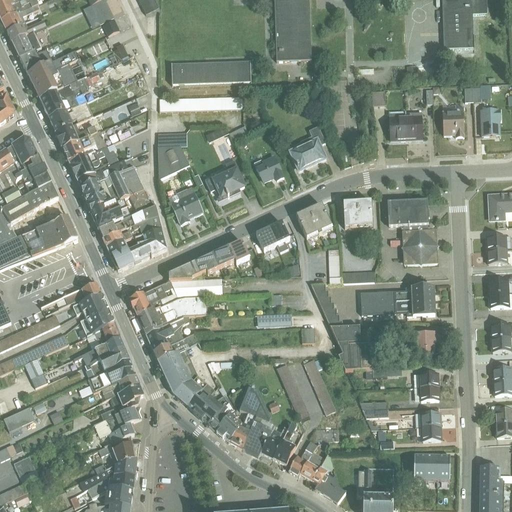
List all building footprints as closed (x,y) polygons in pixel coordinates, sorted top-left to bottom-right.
[(4,0),(0,2),(0,20),(2,24),(37,8),(39,8),(36,3),(38,2),(37,0),(4,0)] [(154,0),(141,7),(146,18),(159,11),(154,0)] [(309,0),(274,0),(277,65),(312,64),(309,0)] [(105,2),(91,8),(83,12),(92,31),(114,21),(105,2)] [(487,2),(442,3),(444,53),(474,52),(473,18),(487,18),(487,2)] [(37,8),(2,24),(7,35),(26,26),(23,20),(39,13),(37,8)] [(115,22),(102,28),(108,39),(120,33),(115,22)] [(26,26),(7,35),(12,46),(34,35),(46,29),(44,24),(28,31),(26,26)] [(187,25),(187,35),(194,36),(195,26),(187,25)] [(34,35),(12,46),(20,62),(29,58),(39,53),(42,51),(34,35)] [(119,45),(109,48),(113,62),(123,59),(119,45)] [(28,77),(53,65),(46,50),(42,51),(39,53),(29,58),(20,62),(28,77)] [(109,52),(82,63),(87,75),(114,64),(109,52)] [(77,86),(78,85),(65,59),(64,59),(53,65),(28,77),(31,85),(32,86),(34,89),(34,91),(35,91),(36,95),(38,98),(39,101),(40,103),(60,93),(77,86)] [(250,65),(172,68),(172,88),(251,85),(250,65)] [(416,69),(407,70),(407,79),(417,78),(416,69)] [(60,93),(40,103),(49,121),(53,120),(66,114),(82,108),(86,106),(87,106),(87,105),(87,104),(84,98),(89,95),(87,92),(102,85),(98,75),(89,78),(89,77),(84,80),(85,82),(83,83),(78,85),(77,86),(60,93)] [(473,105),(472,91),(465,91),(465,105),(473,105)] [(472,91),(473,105),(481,105),(480,91),(472,91)] [(385,94),(372,95),(373,109),(386,107),(385,94)] [(0,128),(0,129),(14,119),(15,115),(6,98),(0,102),(0,128)] [(161,102),(159,102),(160,115),(243,112),(243,100),(161,102)] [(53,120),(49,121),(56,136),(73,129),(76,128),(94,120),(87,105),(87,106),(86,106),(82,108),(66,114),(53,120)] [(138,105),(129,109),(133,119),(142,115),(138,105)] [(443,114),(442,114),(444,138),(443,138),(443,139),(455,139),(455,141),(465,141),(465,137),(464,137),(464,109),(460,109),(458,108),(452,108),(450,110),(443,110),(443,114)] [(500,113),(481,113),(482,139),(499,139),(499,123),(501,123),(500,113)] [(407,144),(406,116),(406,114),(389,115),(389,120),(390,145),(407,144)] [(406,116),(407,144),(423,144),(422,115),(406,116)] [(73,129),(56,136),(63,152),(88,140),(92,138),(97,136),(95,130),(80,136),(76,128),(73,129)] [(216,164),(228,158),(223,147),(227,145),(220,129),(204,136),(216,164)] [(245,129),(229,136),(235,148),(251,141),(245,129)] [(302,147),(288,154),(299,176),(329,162),(322,148),(326,146),(324,141),(328,138),(324,129),(319,131),(318,130),(309,134),(312,140),(300,145),(302,147)] [(97,136),(92,138),(97,148),(99,153),(107,150),(100,135),(97,136)] [(112,135),(105,137),(108,145),(115,142),(112,135)] [(158,150),(181,150),(183,150),(187,150),(187,136),(158,137),(158,150)] [(92,138),(88,140),(92,150),(84,153),(86,159),(95,155),(92,150),(97,148),(92,138)] [(88,140),(63,152),(70,167),(86,159),(84,153),(92,150),(88,140)] [(13,164),(20,176),(32,170),(30,165),(31,164),(38,160),(30,143),(24,141),(13,149),(7,153),(13,164)] [(148,146),(138,150),(141,156),(142,156),(148,154),(148,146)] [(109,149),(107,150),(99,153),(95,155),(86,159),(70,167),(78,184),(119,166),(114,155),(117,153),(114,147),(110,148),(109,149)] [(181,150),(158,150),(159,183),(190,169),(189,166),(181,150)] [(181,150),(189,166),(193,164),(188,152),(184,154),(183,150),(181,150)] [(0,248),(17,241),(10,227),(2,213),(23,201),(18,192),(17,189),(16,188),(17,182),(16,179),(20,176),(13,164),(7,153),(0,157),(0,248)] [(263,162),(254,166),(264,187),(275,181),(276,185),(286,181),(275,158),(263,164),(263,162)] [(16,179),(17,182),(23,180),(25,184),(30,175),(43,169),(38,160),(31,164),(30,165),(32,170),(20,176),(16,179)] [(119,166),(78,184),(81,193),(134,170),(130,161),(119,166)] [(227,198),(229,201),(241,195),(240,194),(247,190),(235,164),(227,168),(229,173),(205,183),(211,195),(216,193),(219,201),(227,198)] [(17,189),(18,192),(27,188),(30,186),(47,178),(43,169),(30,175),(25,184),(25,185),(17,189)] [(130,199),(144,193),(134,170),(81,193),(83,198),(89,210),(91,216),(124,202),(130,199)] [(39,193),(52,187),(47,178),(30,186),(27,188),(31,197),(39,193)] [(2,213),(10,227),(59,202),(52,187),(39,193),(31,197),(23,201),(2,213)] [(172,199),(168,201),(181,228),(190,224),(189,222),(203,216),(191,191),(176,197),(176,199),(173,200),(172,199)] [(144,193),(130,199),(135,210),(137,216),(138,217),(142,215),(156,209),(153,203),(149,205),(144,193)] [(511,197),(489,199),(490,223),(506,222),(505,216),(511,215),(511,197)] [(10,227),(17,241),(68,220),(64,213),(59,202),(10,227)] [(124,202),(91,216),(99,234),(132,220),(124,202)] [(398,205),(388,206),(389,229),(400,229),(406,234),(402,234),(403,250),(401,251),(403,253),(404,268),(420,267),(421,269),(423,267),(435,266),(437,266),(437,264),(438,264),(437,252),(437,251),(438,250),(437,248),(436,236),(436,235),(436,233),(434,234),(433,233),(431,233),(431,232),(434,228),(431,225),(429,227),(428,226),(428,220),(430,220),(429,211),(427,211),(427,204),(407,205),(407,203),(398,203),(398,205)] [(372,204),(344,206),(345,231),(373,229),(372,204)] [(322,207),(296,219),(308,243),(333,232),(322,207)] [(132,220),(99,234),(103,243),(121,236),(143,227),(147,226),(159,221),(156,209),(142,215),(138,217),(132,220)] [(0,330),(11,326),(0,301),(0,274),(78,243),(68,220),(17,241),(0,248),(0,330)] [(121,236),(103,243),(107,250),(125,243),(126,245),(135,241),(142,239),(142,240),(148,238),(162,233),(159,221),(147,226),(143,227),(121,236)] [(269,231),(276,248),(277,248),(285,244),(290,242),(282,226),(269,231)] [(276,248),(269,231),(256,237),(264,254),(276,248)] [(125,243),(107,250),(111,261),(112,263),(118,276),(128,271),(128,270),(129,270),(149,261),(149,259),(150,258),(151,260),(157,257),(159,256),(164,254),(166,253),(167,252),(167,251),(163,237),(162,233),(148,238),(142,240),(142,239),(135,241),(126,245),(125,243)] [(487,253),(508,252),(508,251),(511,251),(511,238),(486,239),(487,253)] [(229,250),(235,264),(237,267),(250,261),(242,244),(229,250)] [(285,244),(277,248),(280,255),(288,251),(285,244)] [(212,258),(219,271),(235,264),(229,250),(212,258)] [(339,252),(329,252),(330,279),(341,279),(339,252)] [(508,252),(487,253),(487,267),(508,266),(508,252)] [(194,266),(199,278),(206,275),(208,276),(219,271),(212,258),(194,266)] [(169,285),(170,284),(192,283),(193,281),(199,278),(194,266),(169,278),(169,285)] [(298,268),(288,270),(289,278),(291,278),(300,277),(298,268)] [(261,270),(255,273),(257,280),(264,277),(261,270)] [(343,279),(343,285),(375,284),(375,274),(342,275),(343,279)] [(170,284),(177,300),(223,298),(223,296),(231,296),(231,287),(227,287),(226,285),(222,285),(222,282),(192,283),(170,284)] [(489,297),(510,296),(509,282),(488,283),(489,297)] [(138,320),(178,303),(178,302),(177,300),(170,284),(169,285),(166,286),(130,303),(138,320)] [(331,330),(343,330),(343,329),(342,323),(340,323),(340,317),(337,317),(337,311),(334,311),(334,304),(332,305),(331,298),(329,299),(329,292),(326,293),(326,286),(311,287),(331,329),(331,330)] [(87,305),(101,298),(97,287),(57,305),(60,312),(85,301),(87,304),(87,305)] [(406,294),(361,296),(362,318),(407,316),(407,319),(412,318),(412,319),(436,318),(436,316),(436,309),(435,289),(411,290),(411,291),(405,291),(406,294)] [(511,296),(510,296),(489,297),(490,311),(511,310),(511,296)] [(282,297),(272,298),(272,308),(283,308),(282,297)] [(87,304),(73,310),(77,318),(83,316),(86,322),(80,325),(87,340),(114,327),(108,314),(104,305),(101,298),(87,305),(87,304)] [(178,303),(138,320),(146,338),(184,321),(183,320),(189,319),(197,319),(208,318),(207,300),(186,301),(178,303)] [(291,315),(257,317),(258,330),(291,328),(291,315)] [(17,335),(0,343),(0,355),(60,328),(56,318),(46,322),(19,335),(17,335)] [(184,321),(146,338),(154,355),(184,341),(181,334),(183,328),(187,326),(189,325),(189,319),(183,320),(184,321)] [(491,341),(511,340),(511,326),(491,327),(491,341)] [(107,348),(120,342),(114,327),(87,340),(93,354),(107,348)] [(343,330),(331,330),(330,330),(343,357),(338,359),(345,374),(347,373),(366,373),(373,372),(373,370),(372,365),(371,346),(360,347),(349,347),(348,346),(360,345),(360,329),(343,330)] [(315,331),(302,331),(302,346),(315,345),(315,331)] [(415,336),(411,337),(412,352),(416,352),(416,362),(436,362),(435,344),(438,344),(437,335),(415,336)] [(0,378),(25,367),(38,362),(69,347),(65,337),(0,366),(0,378)] [(184,341),(154,355),(158,365),(185,352),(196,347),(197,346),(198,346),(194,337),(184,341)] [(511,339),(511,340),(491,341),(492,355),(511,354),(511,339)] [(107,348),(93,354),(74,363),(75,364),(82,361),(85,369),(124,352),(120,342),(107,348)] [(124,352),(85,369),(88,374),(91,372),(95,380),(130,364),(124,352)] [(185,352),(158,365),(161,371),(163,370),(175,397),(183,404),(182,405),(188,411),(196,401),(200,404),(203,399),(208,403),(211,399),(215,394),(198,379),(185,352)] [(326,418),(336,413),(318,372),(323,370),(319,362),(315,364),(314,362),(312,363),(312,360),(307,361),(303,363),(305,366),(304,366),(326,418)] [(38,362),(25,367),(31,382),(44,376),(38,362)] [(95,380),(88,383),(94,396),(102,393),(136,379),(135,377),(134,378),(133,374),(133,373),(134,372),(133,370),(131,368),(130,367),(131,367),(130,364),(95,380)] [(209,366),(208,366),(212,374),(215,373),(216,375),(220,373),(221,370),(232,370),(232,364),(220,365),(220,364),(215,365),(212,364),(209,366)] [(373,370),(373,372),(377,372),(385,372),(384,364),(376,364),(376,365),(372,365),(373,370)] [(287,367),(277,371),(299,422),(301,421),(302,424),(310,421),(287,367)] [(493,385),(511,384),(511,369),(492,371),(493,385)] [(163,370),(161,371),(173,398),(182,405),(183,404),(175,397),(163,370)] [(79,372),(67,377),(68,380),(80,375),(79,372)] [(373,372),(366,373),(367,382),(373,382),(373,380),(387,379),(387,372),(385,372),(377,372),(373,372)] [(415,390),(440,389),(439,375),(414,377),(415,390)] [(112,401),(140,388),(136,379),(102,393),(106,403),(112,401)] [(68,382),(53,389),(56,397),(71,390),(68,382)] [(511,384),(493,385),(494,399),(511,397),(511,384)] [(77,399),(89,394),(85,386),(74,392),(77,399)] [(271,438),(274,432),(275,429),(258,394),(253,392),(254,391),(254,390),(255,390),(255,389),(255,388),(254,387),(253,387),(252,387),(251,387),(251,388),(251,389),(251,390),(252,391),(249,390),(248,394),(240,413),(248,417),(257,420),(258,416),(263,419),(260,426),(262,426),(259,434),(264,436),(271,438)] [(104,424),(138,409),(140,401),(144,399),(140,388),(112,401),(111,405),(113,409),(116,411),(101,417),(104,424)] [(440,389),(415,390),(415,404),(441,403),(440,389)] [(196,401),(188,411),(209,429),(216,422),(219,419),(229,407),(225,400),(217,404),(211,399),(208,403),(203,399),(200,404),(196,401)] [(270,407),(269,407),(273,415),(280,412),(276,403),(270,406),(270,407)] [(43,404),(34,409),(37,416),(46,412),(43,404)] [(363,413),(388,412),(388,404),(360,405),(363,413)] [(216,422),(209,429),(216,435),(228,421),(230,419),(235,415),(229,407),(219,419),(216,422)] [(138,409),(104,424),(95,429),(100,441),(109,437),(113,447),(131,439),(135,438),(134,436),(135,434),(133,433),(131,428),(132,426),(142,422),(139,415),(141,410),(138,409)] [(24,410),(0,421),(0,424),(5,435),(31,422),(24,410)] [(388,412),(363,413),(366,420),(389,419),(388,412)] [(511,426),(511,412),(495,413),(495,427),(511,426)] [(58,413),(49,417),(54,428),(63,424),(58,413)] [(336,413),(326,418),(328,420),(326,421),(328,425),(337,423),(337,420),(336,413)] [(228,421),(216,435),(221,439),(229,446),(236,435),(239,432),(232,426),(235,423),(238,427),(241,424),(239,422),(235,415),(230,419),(228,421)] [(417,430),(442,429),(441,415),(416,416),(416,430),(417,430)] [(251,435),(243,454),(258,462),(259,461),(261,456),(268,443),(271,438),(264,436),(259,434),(262,426),(260,426),(263,419),(258,416),(257,420),(256,422),(251,435)] [(236,435),(229,446),(243,454),(251,435),(256,422),(252,420),(248,418),(243,428),(242,428),(239,432),(236,435)] [(371,422),(367,423),(371,433),(378,432),(378,427),(374,427),(371,422)] [(289,432),(274,463),(286,469),(296,451),(297,450),(291,447),(293,444),(290,443),(297,429),(292,426),(289,432)] [(511,426),(495,427),(496,441),(511,439),(511,426)] [(442,429),(417,430),(417,439),(418,440),(419,444),(442,443),(442,429)] [(274,432),(271,438),(268,443),(261,456),(274,463),(289,432),(285,430),(282,436),(281,436),(274,432)] [(317,431),(310,441),(315,443),(315,444),(317,444),(319,444),(319,447),(322,446),(329,446),(329,444),(334,444),(339,443),(338,431),(317,431)] [(115,469),(135,462),(131,439),(113,447),(104,451),(99,454),(102,460),(107,457),(110,456),(115,469)] [(374,444),(370,445),(371,450),(373,450),(374,453),(376,451),(376,450),(378,449),(375,443),(374,443),(374,444)] [(300,478),(313,455),(317,448),(311,444),(301,461),(297,459),(289,475),(299,481),(300,478)] [(13,448),(17,455),(23,452),(19,445),(13,448)] [(0,453),(0,464),(11,459),(10,458),(17,455),(13,447),(0,453)] [(313,455),(300,478),(312,485),(326,462),(313,455)] [(427,484),(427,458),(416,457),(415,483),(427,484)] [(427,458),(427,484),(438,484),(438,458),(427,458)] [(438,458),(438,484),(450,484),(450,458),(438,458)] [(24,486),(25,487),(44,477),(41,471),(36,473),(32,463),(30,459),(20,463),(14,466),(17,472),(24,486)] [(326,462),(312,485),(318,489),(316,493),(330,502),(337,507),(345,496),(339,492),(336,479),(335,480),(328,476),(333,471),(331,461),(328,459),(326,462)] [(106,474),(94,480),(80,486),(84,494),(88,492),(109,481),(115,478),(135,480),(138,462),(135,462),(115,469),(106,473),(106,474)] [(106,474),(106,473),(104,468),(91,474),(94,480),(106,474)] [(500,482),(500,478),(500,470),(480,469),(479,511),(503,511),(503,510),(504,484),(504,482),(500,482)] [(363,511),(393,511),(393,499),(371,498),(372,473),(364,473),(363,509),(363,511)] [(109,481),(88,492),(93,502),(104,497),(115,492),(116,491),(133,493),(135,480),(115,478),(109,481)] [(25,487),(24,486),(0,496),(0,508),(6,505),(28,495),(25,487)] [(105,509),(131,510),(133,493),(116,491),(115,492),(104,497),(105,509)] [(71,502),(74,508),(75,511),(81,508),(77,499),(71,502)] [(74,508),(71,502),(65,504),(69,511),(74,508)]
